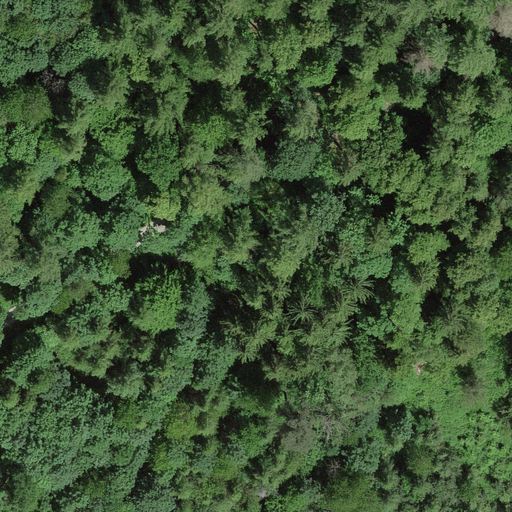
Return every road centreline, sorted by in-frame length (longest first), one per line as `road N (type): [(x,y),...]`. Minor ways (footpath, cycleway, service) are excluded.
road 1 (track): [(0,326),(511,23)]
road 2 (track): [(119,511),(296,151)]
